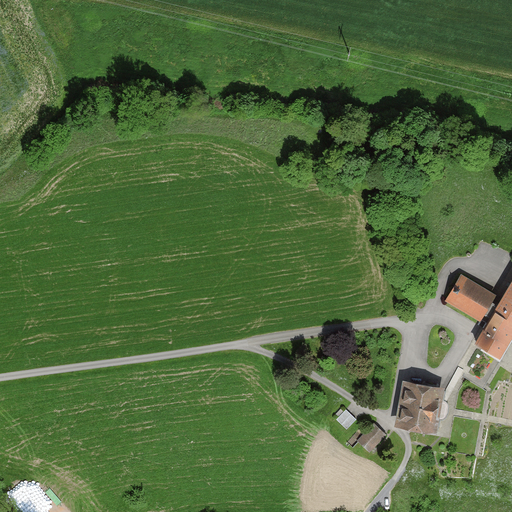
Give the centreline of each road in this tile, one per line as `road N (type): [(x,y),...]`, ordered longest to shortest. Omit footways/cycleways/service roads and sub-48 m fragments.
road 1 (residential): [(0,378),(412,319),(404,370)]
road 2 (track): [(404,370),(383,420),(250,341)]
